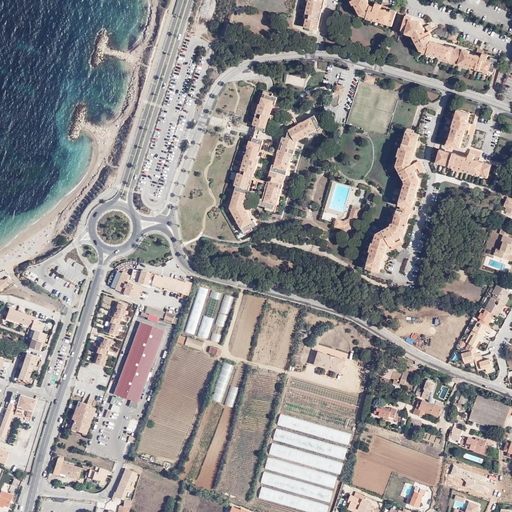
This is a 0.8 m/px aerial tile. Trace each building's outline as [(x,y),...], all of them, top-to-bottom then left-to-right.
[(317,30),(322,4),(319,4),(319,0),(305,0),(305,1),(307,1),(303,18),(306,19),(304,27),(317,30)] [(390,11),(386,10),(381,8),(382,4),(376,2),(375,6),(369,4),(369,2),(369,1),(368,0),(352,0),(350,1),(353,6),(355,5),(360,15),(365,16),(365,17),(376,21),(376,20),(387,23),(387,24),(392,25),(396,11),(390,9),(390,11)] [(412,17),(405,15),(400,29),(404,30),(404,32),(411,34),(420,50),(427,52),(426,53),(431,54),(432,54),(449,59),(454,48),(454,47),(450,46),(431,41),(426,32),(423,26),(419,22),(411,19),(412,17)] [(429,23),(423,26),(426,32),(432,28),(429,23)] [(435,30),(436,32),(437,34),(445,36),(446,31),(442,30),(440,27),(435,30)] [(450,32),(449,37),(456,39),(457,32),(451,30),(450,32)] [(454,48),(449,59),(449,60),(458,63),(458,61),(484,70),(484,71),(488,73),(489,71),(494,73),(497,60),(491,57),(491,58),(482,56),(476,54),(469,52),(469,50),(457,46),(457,48),(454,48)] [(342,94),(344,87),(337,85),(335,92),(342,94)] [(252,130),(255,131),(259,132),(263,133),(271,106),(273,106),(276,99),(270,97),(261,94),(258,103),(260,104),(259,106),(257,105),(251,123),(254,124),(252,130)] [(337,102),(339,97),(332,96),(329,107),(333,108),(339,105),(337,102)] [(469,113),(457,109),(452,125),(453,125),(449,137),(448,136),(445,146),(452,148),(453,144),(459,146),(464,132),(471,134),(473,123),(467,121),(469,113)] [(287,141),(298,142),(306,137),(305,136),(320,128),(314,116),(303,122),(303,121),(297,125),(297,126),(289,130),(286,139),(282,139),(281,143),(287,141)] [(402,203),(413,206),(415,198),(416,198),(417,193),(416,193),(420,179),(417,174),(422,169),(418,160),(411,164),(414,152),(415,152),(417,146),(416,146),(420,134),(416,132),(415,133),(414,132),(408,130),(402,148),(400,147),(398,155),(400,156),(397,166),(406,183),(399,202),(402,203)] [(249,138),(245,154),(248,152),(261,149),(263,142),(257,140),(252,139),(249,138)] [(297,142),(298,142),(287,141),(281,143),(279,149),(287,146),(296,145),(297,142)] [(293,158),(296,145),(287,146),(279,149),(278,149),(276,155),(277,156),(274,166),(272,166),(268,178),(270,179),(268,182),(266,182),(264,190),(266,190),(263,200),(261,199),(259,205),(274,210),(275,205),(276,206),(291,158),(293,158)] [(462,169),(487,177),(491,163),(478,160),(480,153),(469,150),(467,156),(455,153),(455,151),(452,151),(452,152),(439,148),(436,161),(453,166),(452,168),(461,170),(462,169)] [(248,152),(245,154),(243,160),(249,157),(259,154),(261,149),(248,152)] [(229,209),(244,235),(252,231),(251,229),(256,226),(253,221),(251,222),(248,217),(248,215),(246,211),(245,210),(244,208),(249,186),(250,187),(253,174),(254,174),(258,161),(256,160),(257,156),(258,157),(259,154),(249,157),(243,160),(239,175),(237,175),(233,187),(235,188),(229,209)] [(360,186),(355,203),(364,206),(369,188),(360,186)] [(410,213),(413,206),(402,203),(400,210),(410,213)] [(356,223),(358,214),(360,208),(353,206),(349,218),(344,221),(336,219),(335,222),(334,226),(344,229),(356,223)] [(405,233),(410,213),(400,210),(398,210),(393,222),(392,222),(391,225),(377,233),(375,242),(372,241),(370,251),(372,252),(367,268),(379,271),(383,258),(385,258),(385,255),(384,254),(387,243),(390,242),(393,248),(403,242),(400,236),(405,233)] [(496,255),(510,260),(511,253),(511,236),(511,231),(511,229),(504,227),(502,233),(506,235),(504,241),(506,241),(503,249),(499,248),(496,255)] [(40,252),(43,256),(46,254),(49,252),(47,247),(40,252)] [(194,282),(187,280),(186,283),(143,271),(143,273),(135,271),(133,280),(148,284),(149,282),(191,294),(194,282)] [(133,276),(124,273),(117,290),(140,299),(145,288),(130,282),(133,276)] [(0,292),(2,292),(12,284),(14,282),(10,277),(6,280),(0,279),(0,292)] [(185,330),(195,333),(208,287),(198,285),(185,330)] [(495,295),(493,298),(506,304),(507,305),(511,298),(508,297),(510,292),(498,285),(493,294),(495,295)] [(209,337),(220,291),(210,289),(199,335),(209,337)] [(225,293),(211,339),(219,341),(233,295),(225,293)] [(493,298),(493,297),(486,309),(497,315),(500,316),(506,304),(493,298)] [(129,305),(120,302),(118,307),(119,308),(117,312),(125,315),(126,315),(128,311),(127,310),(129,305)] [(176,315),(148,306),(146,313),(151,314),(161,317),(165,319),(165,320),(177,324),(179,318),(175,317),(176,315)] [(483,319),(481,322),(492,327),(493,325),(492,324),(492,323),(490,322),(492,318),(494,319),(497,315),(486,309),(483,307),(481,312),(482,313),(480,317),(483,319)] [(16,324),(20,312),(12,309),(7,321),(16,324)] [(24,327),(28,315),(20,312),(16,324),(24,327)] [(125,315),(117,312),(115,318),(113,317),(112,322),(114,323),(112,328),(121,331),(123,326),(121,325),(122,321),(123,321),(125,315)] [(161,317),(151,314),(149,320),(159,323),(161,317)] [(36,318),(28,315),(24,327),(32,329),(36,320),(36,318)] [(46,324),(36,320),(32,329),(37,331),(43,333),(46,324)] [(479,321),(474,330),(481,334),(484,329),(487,330),(493,333),(495,329),(492,327),(481,322),(479,321)] [(166,333),(142,324),(115,395),(139,404),(166,333)] [(119,336),(121,331),(112,328),(110,333),(119,336)] [(472,339),(470,344),(472,345),(477,347),(479,343),(478,341),(480,337),(482,338),(484,335),(481,334),(474,330),(470,337),(472,339)] [(48,335),(43,333),(37,331),(35,335),(34,339),(45,343),(48,335)] [(188,339),(181,337),(179,343),(186,345),(188,339)] [(114,341),(106,338),(104,343),(112,346),(113,346),(114,341)] [(42,351),(45,343),(34,339),(31,347),(42,351)] [(112,346),(104,343),(103,343),(101,348),(100,348),(98,353),(100,353),(97,364),(105,367),(109,356),(107,355),(109,351),(112,346)] [(472,345),(470,344),(467,349),(462,351),(463,354),(469,352),(472,345)] [(471,363),(478,361),(477,358),(483,356),(482,352),(478,353),(476,353),(475,351),(477,347),(472,345),(469,352),(463,354),(465,361),(471,360),(471,363)] [(222,351),(211,347),(209,353),(220,357),(222,351)] [(26,360),(38,364),(41,356),(29,352),(26,360)] [(345,362),(318,353),(314,366),(341,374),(345,362)] [(478,361),(480,367),(483,366),(483,368),(487,367),(488,371),(495,369),(492,359),(487,360),(487,359),(484,360),(483,356),(477,358),(478,361)] [(11,361),(4,358),(0,367),(0,369),(7,372),(9,367),(14,369),(16,365),(10,363),(11,361)] [(23,368),(34,372),(38,364),(26,360),(23,368)] [(236,366),(225,404),(233,406),(243,368),(236,366)] [(31,381),(34,372),(23,368),(20,377),(31,381)] [(406,386),(408,380),(410,374),(405,372),(404,375),(403,377),(395,374),(393,380),(395,381),(394,385),(401,387),(402,384),(406,386)] [(458,384),(460,379),(448,375),(447,379),(458,384)] [(424,394),(423,398),(429,400),(431,395),(433,395),(435,387),(428,384),(424,394)] [(355,416),(361,396),(341,391),(339,400),(352,404),(349,414),(355,416)] [(20,395),(14,393),(9,408),(0,429),(0,436),(2,437),(14,410),(20,395)] [(511,406),(479,393),(471,414),(469,413),(468,417),(502,430),(511,406)] [(37,400),(22,395),(15,414),(31,419),(37,400)] [(471,401),(458,395),(456,399),(460,401),(458,405),(461,407),(463,404),(469,406),(471,401)] [(281,411),(353,430),(356,418),(284,400),(281,411)] [(427,411),(430,403),(423,400),(422,403),(419,402),(417,406),(417,407),(419,408),(418,411),(423,413),(424,410),(427,411)] [(440,416),(444,405),(436,402),(435,404),(430,403),(427,411),(440,416)] [(109,409),(117,412),(119,406),(111,403),(109,409)] [(90,407),(82,404),(80,409),(78,413),(76,418),(75,422),(73,427),(75,428),(74,432),(87,436),(96,411),(89,408),(90,407)] [(395,412),(388,410),(387,412),(383,410),(383,412),(379,411),(379,408),(375,407),(373,415),(376,416),(376,419),(381,420),(382,418),(396,422),(398,416),(395,415),(395,412)] [(463,430),(454,427),(451,437),(460,440),(463,430)] [(487,440),(479,438),(479,440),(475,438),(469,436),(468,438),(464,437),(463,437),(460,444),(474,449),(475,448),(482,451),(481,453),(488,455),(491,446),(486,444),(487,440)] [(343,462),(271,443),(268,455),(340,474),(343,462)] [(8,453),(0,449),(0,462),(5,464),(8,453)] [(80,470),(80,469),(64,463),(65,458),(60,457),(59,459),(58,459),(54,475),(60,477),(60,473),(77,479),(80,470)] [(334,487),(337,476),(267,458),(264,469),(334,487)] [(116,492),(114,496),(117,497),(119,493),(122,494),(126,481),(131,483),(136,467),(128,464),(117,492),(116,492)] [(487,477),(454,466),(451,475),(464,479),(467,482),(465,487),(484,493),(485,489),(484,486),(482,485),(474,482),(475,479),(485,483),(487,477)] [(107,472),(100,469),(98,474),(90,471),(88,478),(99,482),(99,483),(104,484),(106,479),(105,478),(107,472)] [(285,490),(289,478),(263,471),(260,483),(285,490)] [(166,480),(152,475),(150,479),(164,484),(166,480)] [(310,511),(326,511),(329,505),(260,486),(257,497),(310,511)] [(425,495),(426,491),(420,489),(419,493),(414,491),(409,504),(419,507),(424,494),(425,495)] [(0,501),(4,502),(9,504),(12,494),(1,490),(0,493),(0,501)] [(351,511),(353,511),(355,511),(357,509),(361,499),(362,496),(357,494),(356,493),(355,497),(350,495),(347,504),(349,505),(348,507),(352,508),(351,511)] [(123,507),(129,510),(133,501),(132,500),(133,496),(127,495),(123,507)] [(371,506),(371,504),(362,500),(361,499),(357,509),(364,511),(372,511),(374,510),(372,510),(373,507),(371,506)] [(462,508),(461,509),(455,507),(453,511),(478,511),(479,509),(478,509),(479,504),(469,501),(466,510),(462,508)]
